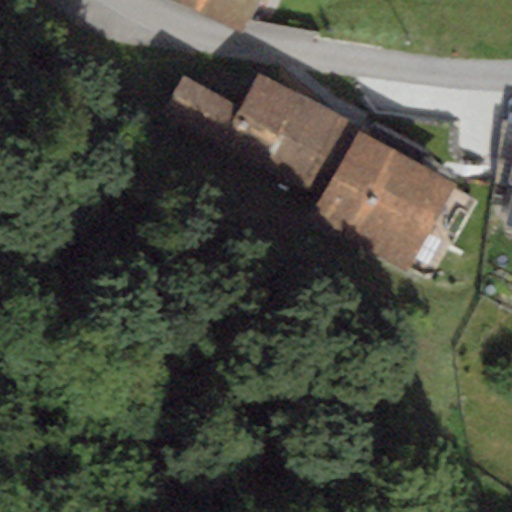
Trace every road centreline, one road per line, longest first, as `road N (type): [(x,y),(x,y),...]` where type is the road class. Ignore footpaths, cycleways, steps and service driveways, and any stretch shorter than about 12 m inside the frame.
road 1 (unclassified): [(128,0),(217,39),(511,81)]
road 2 (track): [(324,511),(128,427),(0,384)]
